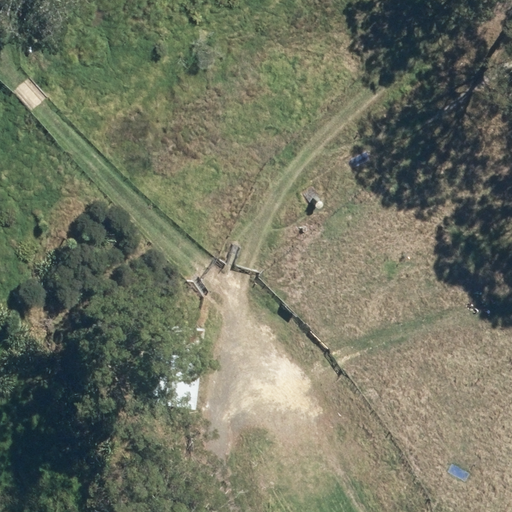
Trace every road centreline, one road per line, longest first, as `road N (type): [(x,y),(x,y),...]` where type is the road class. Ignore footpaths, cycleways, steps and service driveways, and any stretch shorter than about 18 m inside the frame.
road 1 (track): [(236,310),(259,228),(307,156),(483,0)]
road 2 (track): [(236,310),(232,511)]
